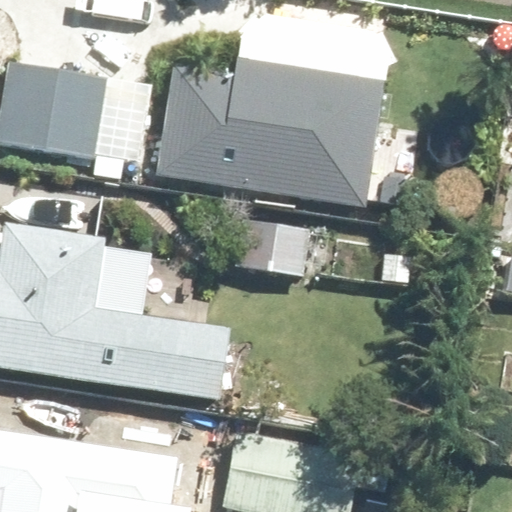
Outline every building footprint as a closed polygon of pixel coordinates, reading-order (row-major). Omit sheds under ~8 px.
[(169,62),(152,173),(361,204),(380,78),(234,56),(231,71),(169,62)] [(5,57),(0,88),(0,137),(88,153),(103,73),(5,57)] [(500,131),(511,132),(511,108),(503,107),(500,131)] [(238,216),(232,264),(301,274),(306,227),(238,216)] [(0,362),(215,395),(226,326),(89,305),(99,236),(1,221),(0,228),(0,362)] [(394,252),(394,278),(407,279),(407,254),(394,252)] [(0,511),(164,511),(173,453),(0,426),(0,511)] [(220,505),(255,511),(348,511),(361,452),(236,428),(220,505)]
